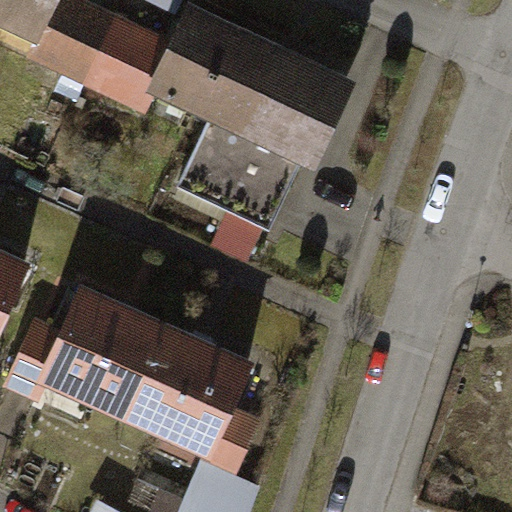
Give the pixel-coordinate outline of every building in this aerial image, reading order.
[(0,0),(0,14),(45,35),(61,0),(0,0)] [(161,42),(82,4),(58,54),(52,65),(130,103),(161,42)] [(264,40),(192,8),(156,88),(229,120),(264,40)] [(350,79),(269,43),(203,192),(284,228),(350,79)] [(0,259),(0,358),(39,278),(0,259)] [(57,377),(140,411),(172,334),(89,299),(57,377)] [(140,411),(224,445),(256,368),(172,334),(140,411)]
